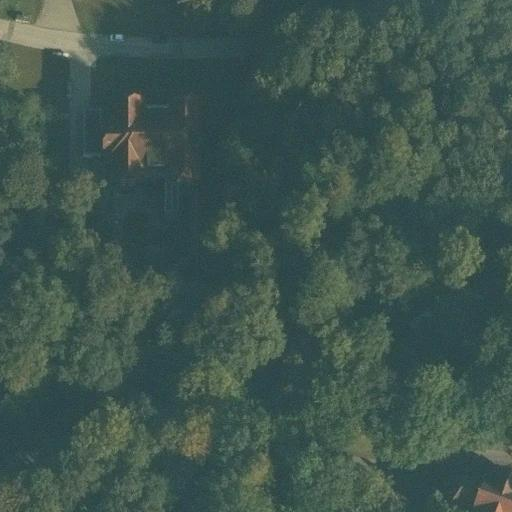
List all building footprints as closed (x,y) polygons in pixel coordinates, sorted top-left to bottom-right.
[(113,170),(113,189),(140,190),(140,189),(164,188),(170,189),(196,189),(196,169),(195,169),(195,132),(196,132),(196,112),(170,112),(169,123),(140,123),(139,112),(113,112),(113,132),(105,132),(105,143),(103,143),(103,158),(106,158),(106,170),(113,170)] [(170,112),(139,112),(140,123),(169,123),(170,112)] [(82,114),(83,159),(103,159),(103,158),(103,143),(105,143),(105,132),(100,132),(100,113),(82,114)] [(163,196),(163,225),(176,225),(177,196),(170,196),(170,189),(164,188),(164,194),(163,196)] [(511,511),(511,479),(505,477),(505,476),(501,475),(499,483),(492,481),(490,475),(486,477),(489,482),(465,473),(460,487),(458,486),(459,482),(455,482),(455,486),(446,491),(443,487),(440,490),(444,494),(440,503),(435,504),(435,507),(441,506),(443,511),(511,511)]
